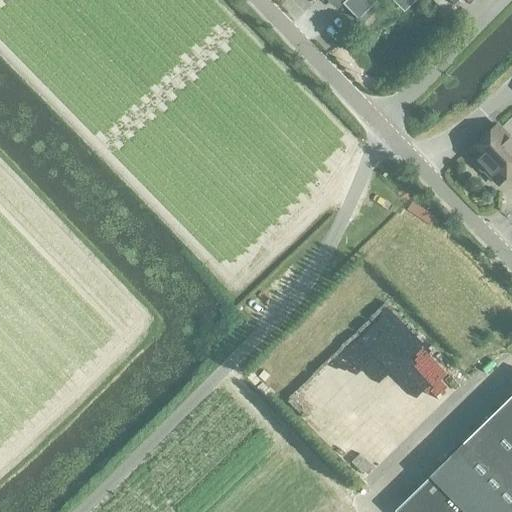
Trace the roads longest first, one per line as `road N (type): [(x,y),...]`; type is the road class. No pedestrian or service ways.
road 1 (track): [(79,511),(299,293),(345,211),(377,125)]
road 2 (tertiary): [(511,264),(256,0)]
road 3 (unknown): [(511,355),(377,489),(383,511)]
road 4 (unknown): [(377,125),(499,0)]
